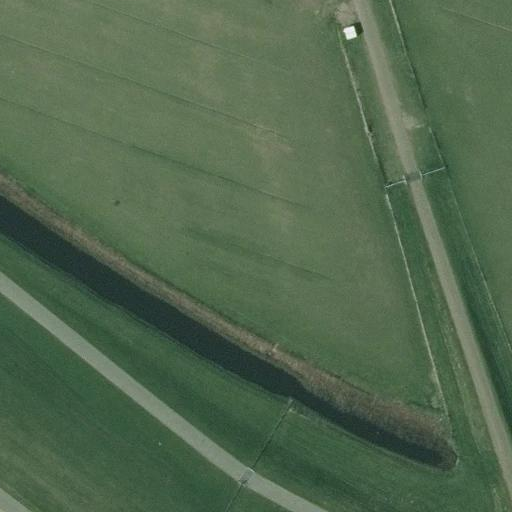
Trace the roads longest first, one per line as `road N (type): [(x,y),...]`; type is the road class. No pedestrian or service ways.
road 1 (unclassified): [(511,480),(358,0)]
road 2 (unclassified): [(309,511),(237,469),(0,283)]
